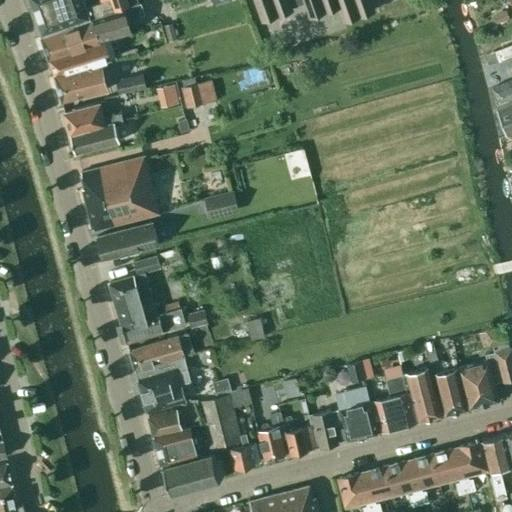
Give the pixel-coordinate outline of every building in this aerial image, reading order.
[(116,13),(114,9),(111,0),(104,0),(86,7),(84,0),(27,0),(40,36),(77,23),(78,24),(116,13)] [(309,16),(338,6),(343,20),(373,9),(370,0),(254,0),(261,20),(291,9),(291,7),(301,3),(304,2),(309,16)] [(139,14),(136,7),(135,3),(129,4),(114,9),(116,13),(78,24),(40,36),(47,58),(110,38),(110,37),(132,31),(127,18),(139,14)] [(506,9),(493,14),(496,23),(509,18),(506,9)] [(192,34),(189,22),(164,29),(168,41),(192,34)] [(116,56),(110,38),(48,58),(53,74),(102,62),(111,59),(110,58),(116,56)] [(511,42),(494,50),(497,60),(511,54),(511,42)] [(63,100),(108,89),(101,62),(54,74),(61,102),(63,101),(63,100)] [(118,93),(144,86),(141,73),(115,80),(118,93)] [(511,78),(492,87),(495,104),(496,104),(497,108),(496,108),(506,134),(511,131),(511,78)] [(204,101),(199,81),(181,86),(185,106),(204,101)] [(103,124),(101,116),(97,99),(91,100),(91,99),(74,104),(75,107),(64,111),(64,110),(63,111),(69,133),(103,124)] [(119,112),(101,116),(103,124),(69,133),(74,152),(118,140),(113,123),(121,122),(119,112)] [(189,129),(186,117),(177,120),(181,131),(189,129)] [(93,229),(158,213),(143,155),(80,171),(84,187),(82,188),(93,229)] [(238,210),(232,189),(203,196),(209,217),(238,210)] [(157,244),(151,221),(146,222),(96,236),(102,258),(157,244)] [(133,261),(137,273),(143,271),(144,272),(160,267),(156,254),(133,261)] [(108,281),(120,321),(125,341),(185,323),(180,306),(179,306),(177,300),(161,304),(163,311),(157,313),(154,302),(152,303),(144,272),(143,271),(137,273),(108,281)] [(190,326),(207,322),(203,308),(186,313),(190,326)] [(264,335),(260,315),(247,318),(251,337),(264,335)] [(503,324),(503,323),(484,327),(484,329),(479,331),(482,345),(488,344),(489,346),(508,341),(507,339),(511,337),(508,323),(503,324)] [(128,349),(133,369),(183,354),(193,352),(187,331),(128,349)] [(457,367),(461,385),(467,407),(498,399),(494,382),(511,377),(511,354),(510,347),(484,353),(486,359),(457,367)] [(405,349),(397,351),(400,361),(408,358),(405,349)] [(187,366),(183,354),(133,369),(145,411),(184,400),(179,382),(176,369),(187,366)] [(368,356),(362,358),(366,377),(373,375),(368,356)] [(351,381),(366,377),(362,358),(358,359),(359,360),(346,363),(351,381)] [(402,374),(406,392),(410,391),(418,420),(439,414),(427,367),(402,374)] [(456,367),(434,373),(445,413),(466,408),(456,367)] [(406,392),(402,374),(385,377),(390,395),(374,399),(382,429),(414,421),(406,392)] [(228,378),(212,382),(215,394),(228,391),(231,390),(228,378)] [(305,396),(301,382),(288,385),(292,399),(305,396)] [(333,409),(341,439),(345,438),(346,439),(377,430),(365,384),(334,391),(337,408),(333,409)] [(228,391),(228,393),(228,392),(232,406),(250,401),(247,386),(231,390),(228,391)] [(241,439),(239,433),(232,406),(228,392),(228,393),(197,401),(209,447),(241,439)] [(337,440),(341,439),(333,409),(330,409),(329,408),(311,413),(314,423),(313,424),(310,411),(309,411),(315,437),(317,437),(319,445),(337,441),(337,440)] [(152,435),(166,431),(180,428),(175,409),(147,415),(152,435)] [(280,438),(285,436),(283,425),(279,411),(269,413),(272,426),(270,427),(265,423),(260,424),(259,430),(256,430),(263,460),(284,454),(280,438)] [(313,437),(315,437),(309,411),(306,412),(307,415),(303,417),(305,426),(294,429),(290,414),(282,416),(290,453),(315,446),(313,437)] [(173,431),(166,432),(152,436),(160,464),(181,458),(179,453),(191,450),(187,433),(191,432),(191,428),(173,433),(173,431)] [(239,433),(241,439),(242,445),(230,448),(234,467),(253,462),(259,460),(255,442),(248,443),(245,432),(239,433)] [(503,433),(481,439),(495,499),(506,497),(499,468),(511,464),(503,433)] [(454,447),(465,491),(474,489),(471,477),(468,478),(467,474),(485,469),(477,440),(458,445),(454,447)] [(457,493),(465,491),(454,447),(431,453),(438,482),(457,477),(458,481),(454,482),(457,493)] [(223,471),(223,469),(221,460),(220,458),(219,459),(212,454),(210,453),(210,454),(161,466),(169,494),(171,493),(216,480),(217,480),(218,479),(223,471)] [(420,486),(438,482),(431,453),(408,459),(419,503),(427,501),(425,489),(421,490),(420,486)] [(411,505),(419,503),(408,459),(384,465),(392,493),(410,489),(411,493),(408,494),(411,505)] [(6,461),(0,462),(0,483),(11,482),(6,461)] [(373,498),(392,493),(384,465),(361,471),(371,511),(380,511),(378,501),(374,502),(373,498)] [(362,511),(371,511),(361,471),(357,472),(357,471),(338,476),(345,506),(364,501),(365,505),(361,506),(362,511)] [(17,511),(11,483),(0,485),(0,511),(17,511)] [(318,511),(314,496),(311,497),(307,484),(249,499),(252,511),(318,511)]
